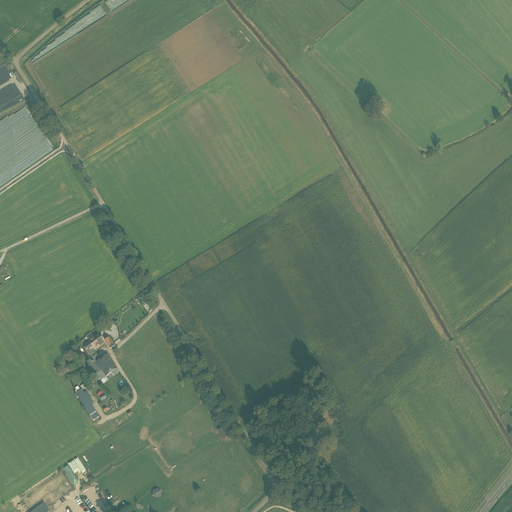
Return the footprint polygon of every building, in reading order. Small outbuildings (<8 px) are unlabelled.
[(82,347),(96,366),(103,360),(97,353),(108,344),(113,350),(120,345),(111,334),(106,338),(101,332),(82,347)] [(98,364),(106,377),(118,369),(109,357),(98,364)] [(99,417),(85,391),(83,392),(81,389),(75,392),(91,421),(99,417)] [(153,489),(152,496),(160,497),(161,490),(153,489)] [(69,494),(59,500),(62,505),(72,499),(69,494)] [(43,503),(31,511),(32,511),(47,511),(48,511),(43,503)]
